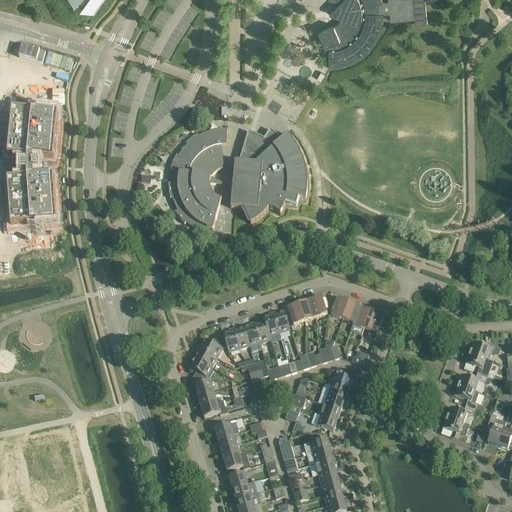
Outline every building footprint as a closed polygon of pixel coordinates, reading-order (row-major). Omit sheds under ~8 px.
[(293,0),(295,1),(295,0),(328,0),(328,1),(334,2),(338,4),(329,13),(330,13),(330,14),(330,15),(341,19),(338,23),(334,26),(325,30),(321,32),(326,45),(329,44),(329,56),(329,69),(340,68),(350,65),(360,59),(368,53),(375,44),(380,35),(383,24),(384,13),(390,12),(391,22),(415,19),(415,25),(427,24),(428,24),(427,21),(424,0),(388,0),(389,2),(383,3),(381,0),(293,0)] [(25,182),(8,183),(9,193),(13,193),(13,198),(9,198),(10,208),(14,208),(15,220),(11,220),(12,230),(58,226),(54,180),(44,181),(44,163),(54,164),(59,118),(13,113),(12,123),(16,123),(15,135),(11,135),(10,144),(14,145),(13,150),(9,150),(8,159),(25,161),(25,168),(21,168),(21,175),(25,175),(25,182)] [(227,147),(227,131),(219,131),(213,132),(206,134),(199,137),(198,135),(192,140),(186,144),(188,146),(183,151),(179,157),(177,156),(173,163),(171,170),(173,171),(172,178),(171,184),(169,184),(169,192),(170,200),(173,199),(175,206),(178,212),(176,213),(180,220),(185,226),(189,223),(192,229),(198,233),(204,236),(207,230),(213,232),(220,207),(217,206),(215,205),(218,199),(217,199),(214,196),(211,192),(210,188),(210,186),(216,186),(217,181),(211,179),(212,177),(215,174),(217,172),(221,171),(222,170),(220,159),(223,159),(222,147),(227,147)] [(264,138),(248,133),(237,164),(235,164),(231,209),(244,210),(251,225),(255,223),(260,220),(265,216),(270,209),(280,216),(287,205),(297,208),(299,200),(306,202),(308,194),(308,186),(308,180),(306,169),(302,158),(298,149),(291,139),(288,136),(282,141),(278,137),(270,131),(264,138)] [(151,177),(143,175),(142,183),(150,184),(151,177)] [(326,299),(323,300),(322,297),(310,301),(316,319),(328,316),(326,310),(329,309),(326,299)] [(338,299),(334,298),(331,312),(333,313),(331,317),(343,321),(349,303),(338,299)] [(305,323),(316,319),(310,301),(299,305),(305,323)] [(353,325),(360,307),(349,303),(343,321),(353,325)] [(294,327),(305,323),(299,305),(288,309),(294,327)] [(360,307),(353,325),(353,327),(351,333),(362,337),(364,331),(371,313),(360,309),(360,307)] [(364,331),(366,331),(375,335),(382,317),(371,313),(364,331)] [(290,332),(288,323),(285,314),(274,317),(280,335),(290,332)] [(270,338),(280,335),(274,317),(264,320),(265,324),(270,338)] [(271,342),(270,338),(265,324),(255,327),(260,345),(271,342)] [(250,348),(260,345),(255,327),(244,330),(250,348)] [(239,351),(250,348),(244,330),(234,333),(239,351)] [(229,354),(239,351),(234,333),(223,336),(224,337),(223,337),(227,349),(229,354)] [(223,350),(227,349),(223,337),(215,339),(212,344),(206,341),(201,351),(217,360),(223,350)] [(331,350),(333,350),(335,343),(326,341),(325,350),(325,352),(326,354),(331,352),(331,350)] [(489,362),(491,358),(494,348),(481,344),(480,347),(474,344),(470,355),(486,361),(489,362)] [(341,359),(338,350),(338,348),(333,350),(331,350),(331,352),(335,362),(341,359)] [(329,363),(326,354),(325,352),(325,350),(319,352),(320,355),(323,365),(329,363)] [(212,370),(217,360),(201,351),(195,360),(212,370)] [(320,355),(315,357),(313,353),(306,356),(310,366),(311,369),(323,365),(320,355)] [(367,363),(369,357),(358,353),(356,358),(356,359),(362,361),(367,363)] [(485,366),(486,361),(470,355),(466,365),(476,369),(474,375),(487,379),(489,373),(488,367),(485,366)] [(303,368),(310,366),(306,356),(300,358),(303,368)] [(356,359),(356,358),(354,358),(352,364),(360,367),(362,361),(356,359)] [(207,379),(212,370),(195,360),(190,370),(188,369),(196,373),(193,379),(196,387),(208,384),(207,379)] [(268,372),(266,366),(265,362),(259,364),(264,379),(269,378),(270,378),(268,372)] [(297,370),(301,368),(299,362),(289,365),(292,376),(298,374),(297,370)] [(258,381),(264,379),(259,364),(253,365),(258,381)] [(252,383),(258,381),(253,365),(247,367),(248,371),(252,383)] [(281,379),(292,376),(289,365),(278,368),(281,379)] [(271,382),(281,379),(278,368),(268,372),(270,378),(269,378),(271,382)] [(340,370),(338,370),(332,387),(348,392),(350,387),(353,388),(355,383),(347,380),(350,373),(344,371),(340,370)] [(485,385),(487,379),(474,375),(472,380),(462,377),(458,387),(479,395),(482,396),(485,385)] [(307,380),(301,382),(300,387),(305,389),(306,388),(307,389),(309,384),(307,380)] [(198,398),(214,394),(211,383),(208,384),(196,387),(195,388),(198,398)] [(303,395),(305,389),(300,387),(296,397),(305,400),(307,396),(303,395)] [(346,398),(348,392),(332,387),(328,397),(348,404),(349,399),(346,398)] [(477,400),(479,395),(458,387),(455,398),(465,401),(463,407),(476,412),(476,411),(482,413),(484,408),(476,405),(477,400)] [(253,389),(238,393),(240,399),(248,397),(254,395),(255,395),(253,389)] [(201,409),(217,404),(214,394),(198,398),(201,409)] [(296,397),(294,396),(291,406),(301,410),(303,410),(307,400),(305,400),(296,397)] [(346,408),(348,404),(328,397),(325,407),(341,413),(343,407),(346,408)] [(229,415),(226,405),(225,402),(217,404),(201,409),(205,420),(220,415),(220,417),(229,415)] [(301,410),(291,406),(285,420),(296,424),(301,410)] [(339,418),(341,413),(325,407),(321,417),(340,424),(342,419),(339,418)] [(474,418),(476,412),(463,407),(461,413),(451,409),(447,420),(463,426),(467,415),(474,418)] [(321,417),(315,415),(311,425),(334,433),(336,428),(339,429),(340,424),(321,417)] [(504,430),(499,428),(501,423),(496,422),(497,418),(492,416),(487,429),(493,431),(488,444),(498,448),(504,430)] [(462,431),(463,426),(447,420),(443,430),(453,434),(451,440),(466,445),(468,439),(465,438),(467,433),(462,431)] [(238,430),(232,432),(231,426),(215,430),(218,441),(234,437),(240,435),(238,430)] [(511,426),(511,427),(510,432),(504,430),(498,448),(508,451),(511,440),(511,426)] [(237,447),(234,437),(218,441),(221,452),(237,447)] [(313,456),(330,451),(328,445),(331,445),(330,439),(320,442),(310,445),(313,456)] [(290,444),(289,443),(282,441),(279,447),(284,463),(294,461),(295,460),(290,444)] [(224,462),(240,458),(237,447),(221,452),(224,462)] [(316,466),(336,461),(334,456),(331,457),(330,451),(313,456),(316,466)] [(228,473),(241,469),(243,472),(251,470),(247,456),(240,458),(224,462),(221,463),(223,468),(226,467),(228,473)] [(294,461),(284,463),(286,470),(287,474),(297,471),(294,461)] [(319,476),(336,472),(334,466),(337,465),(336,461),(316,466),(319,476)] [(322,487),(341,482),(340,477),(337,477),(336,472),(319,476),(322,487)] [(248,486),(246,480),(248,479),(247,474),(229,479),(230,482),(228,483),(230,491),(248,486)] [(290,484),(300,482),(302,481),(300,474),(288,478),(290,484)] [(324,497),(341,493),(340,487),(343,486),(341,482),(322,487),(324,497)] [(236,501),(258,495),(255,483),(248,486),(230,491),(232,496),(234,495),(236,501)] [(276,501),(285,499),(282,487),(273,490),(276,501)] [(297,505),(310,502),(307,491),(299,493),(293,495),(297,505)] [(327,508),(347,502),(346,498),(343,498),(341,493),(324,497),(327,508)] [(261,506),(261,505),(258,495),(236,501),(234,501),(235,507),(237,506),(239,511),(254,507),(254,508),(261,506)] [(346,511),(345,508),(348,507),(347,502),(327,508),(328,511),(346,511)]
